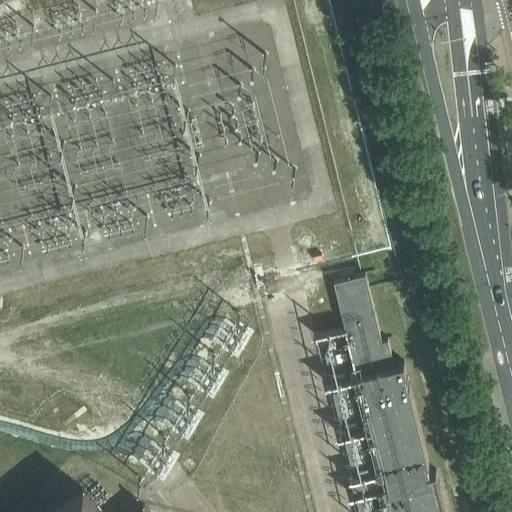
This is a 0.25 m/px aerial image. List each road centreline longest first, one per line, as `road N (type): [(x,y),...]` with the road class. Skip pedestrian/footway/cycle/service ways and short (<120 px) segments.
road 1 (primary): [(413,0),(495,310)]
road 2 (primary): [(495,310),(458,0)]
